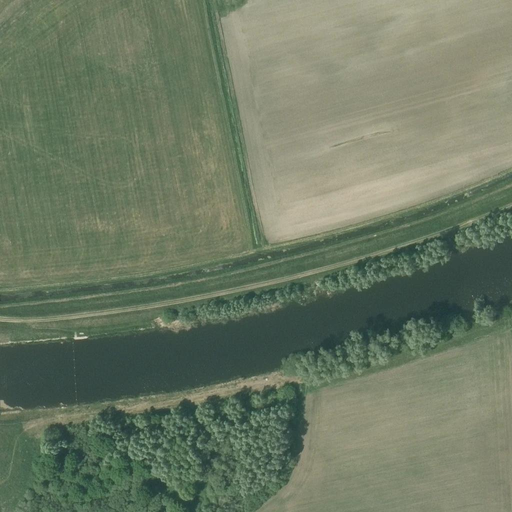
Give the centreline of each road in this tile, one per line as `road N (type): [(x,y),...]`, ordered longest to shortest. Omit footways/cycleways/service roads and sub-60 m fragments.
road 1 (track): [(0,320),(55,320),(268,285),(511,206)]
road 2 (track): [(0,485),(25,429),(271,387),(294,392)]
